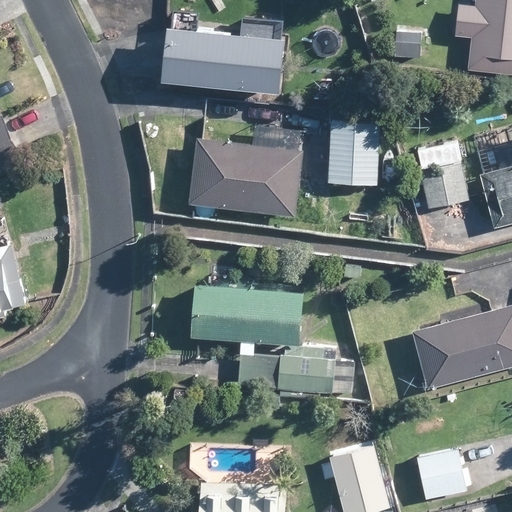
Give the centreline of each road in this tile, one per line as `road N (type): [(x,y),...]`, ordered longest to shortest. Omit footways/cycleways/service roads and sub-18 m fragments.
road 1 (residential): [(108,332),(111,214),(93,116),(41,0)]
road 2 (residential): [(108,332),(42,378),(0,392)]
road 3 (residential): [(48,511),(79,488),(108,408)]
